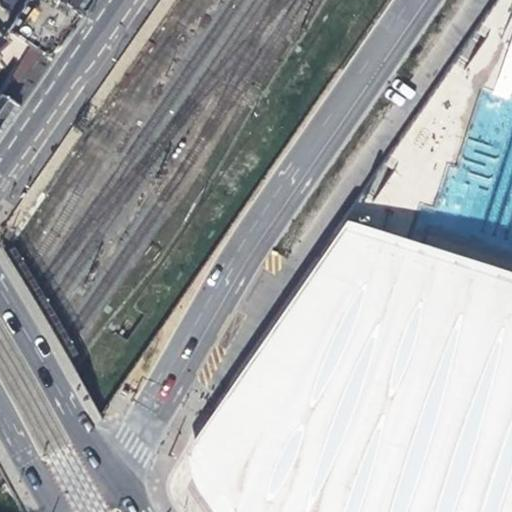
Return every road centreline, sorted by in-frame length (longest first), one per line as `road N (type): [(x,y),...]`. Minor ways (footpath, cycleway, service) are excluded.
road 1 (tertiary): [(110,480),(160,407),(237,264),(419,0)]
road 2 (secondary): [(110,480),(0,294)]
road 3 (tertiary): [(0,168),(116,0)]
